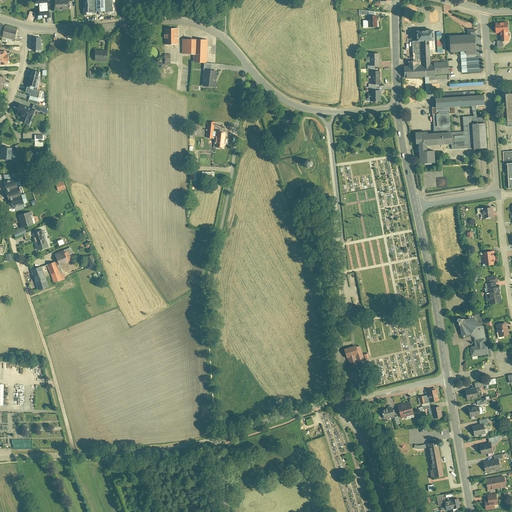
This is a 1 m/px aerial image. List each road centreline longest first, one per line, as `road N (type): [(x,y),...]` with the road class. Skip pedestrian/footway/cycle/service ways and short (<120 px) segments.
road 1 (residential): [(340,399),(339,215),(329,127)]
road 2 (residential): [(73,454),(0,200)]
road 3 (residential): [(120,24),(167,20),(205,28),(268,89),(316,111)]
road 4 (residential): [(483,9),(498,194)]
road 5 (tertiary): [(448,378),(416,207)]
road 6 (residential): [(73,454),(216,438)]
road 7 (tertiary): [(470,511),(448,378)]
road 8 (residential): [(216,438),(340,399)]
